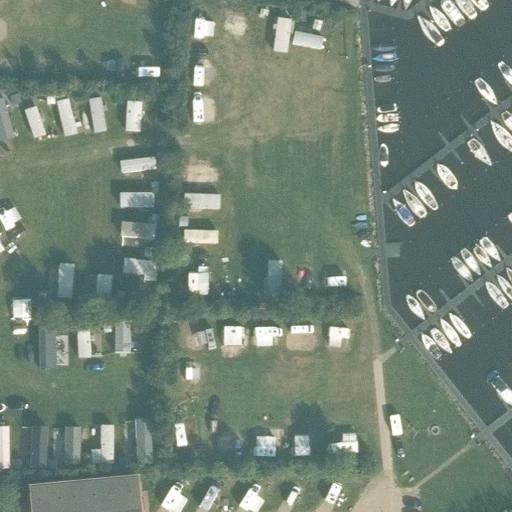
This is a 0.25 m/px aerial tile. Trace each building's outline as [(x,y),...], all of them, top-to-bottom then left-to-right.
[(146,15),(146,35),(159,36),(160,15),(146,15)] [(276,16),(274,53),(291,53),(292,17),(276,16)] [(320,52),(324,35),(295,28),(291,46),(320,52)] [(144,48),(144,73),(162,74),(162,48),(144,48)] [(114,60),(113,85),(131,85),(132,61),(114,60)] [(89,66),(71,67),(72,82),(90,81),(89,66)] [(218,110),(220,94),(191,91),(189,107),(218,110)] [(0,144),(11,142),(0,97),(0,144)] [(141,134),(142,101),(127,101),(125,134),(141,134)] [(81,103),(82,116),(98,115),(98,102),(81,103)] [(63,140),(75,137),(69,105),(57,107),(63,140)] [(26,110),(32,142),(45,139),(39,107),(26,110)] [(156,158),(121,160),(121,175),(157,173),(156,158)] [(222,187),(223,171),(182,170),(182,186),(222,187)] [(120,211),(149,212),(150,192),(120,191),(120,211)] [(221,213),(220,193),(184,194),(184,214),(221,213)] [(122,214),(121,241),(150,241),(151,215),(122,214)] [(219,248),(218,229),(185,230),(185,248),(219,248)] [(123,278),(158,279),(158,261),(147,260),(147,248),(124,247),(123,278)] [(317,283),(317,261),(302,262),(303,283),(317,283)] [(323,263),(322,289),(336,290),(337,263),(323,263)] [(76,265),(59,265),(58,296),(75,297),(76,265)] [(211,275),(187,274),(186,296),(210,297),(211,275)] [(98,275),(97,308),(112,308),(113,276),(98,275)] [(130,346),(131,320),(115,320),(115,346),(130,346)] [(225,322),(224,350),(244,351),(245,323),(225,322)] [(255,323),(254,338),(274,338),(274,324),(255,323)] [(312,352),(313,324),(287,324),(286,351),(312,352)] [(200,357),(204,331),(182,328),(178,354),(200,357)] [(40,331),(40,369),(54,369),(53,331),(40,331)] [(201,388),(200,361),(178,362),(179,388),(201,388)] [(101,458),(115,458),(114,427),(101,427),(101,458)] [(0,467),(9,467),(10,429),(0,428),(0,467)] [(32,430),(31,465),(47,465),(47,431),(32,430)] [(175,430),(165,435),(180,466),(190,462),(175,430)] [(80,461),(81,432),(69,432),(68,461),(80,461)] [(133,465),(151,464),(150,438),(132,439),(133,465)] [(294,442),(294,456),(322,457),(323,442),(294,442)] [(283,458),(283,445),(257,444),(257,458),(283,458)] [(141,511),(138,477),(28,488),(30,511),(141,511)]
